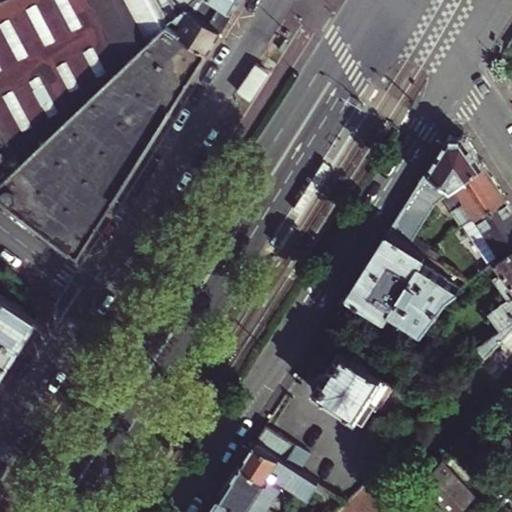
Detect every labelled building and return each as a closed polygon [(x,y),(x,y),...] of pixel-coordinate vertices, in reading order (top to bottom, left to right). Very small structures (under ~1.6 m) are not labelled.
[(0,0),(0,187),(79,248),(208,44),(168,19),(187,2),(189,0),(0,0)] [(231,8),(219,0),(189,0),(187,2),(222,24),(231,8)] [(222,24),(187,2),(168,19),(208,44),(222,24)] [(283,54),(275,49),(269,60),(277,65),(283,54)] [(437,204),(444,198),(485,162),(466,135),(451,135),(391,231),(412,244),(415,238),(437,204)] [(464,226),(466,224),(507,196),(485,162),(444,198),(464,226)] [(491,260),(511,245),(511,203),(507,196),(466,224),(491,260)] [(429,255),(427,254),(412,244),(391,231),(370,262),(442,307),(450,296),(463,287),(424,262),(429,255)] [(427,254),(431,248),(415,238),(412,244),(427,254)] [(475,372),(508,341),(511,336),(511,251),(487,269),(511,294),(494,310),(507,323),(479,345),(481,347),(465,363),(475,372)] [(370,262),(350,295),(388,319),(393,311),(424,331),(442,307),(370,262)] [(0,331),(18,343),(36,315),(0,290),(0,331)] [(0,368),(2,369),(18,343),(0,331),(0,368)] [(316,391),(365,421),(378,402),(391,381),(342,350),(328,373),(321,374),(317,382),(317,389),(316,391)] [(391,381),(378,402),(386,407),(399,385),(391,381)] [(311,450),(269,425),(257,442),(299,469),(311,450)] [(486,492),(500,478),(482,459),(464,439),(451,454),(486,492)] [(325,493),(329,486),(299,469),(257,442),(244,463),(276,484),(280,478),(310,496),(316,487),(325,493)] [(425,483),(453,511),(462,511),(479,497),(445,461),(425,483)] [(276,484),(244,463),(223,496),(249,511),(275,511),(272,510),(285,489),(276,484)] [(337,511),(379,511),(400,490),(382,466),(337,511)] [(249,511),(223,496),(212,511),(249,511)]
